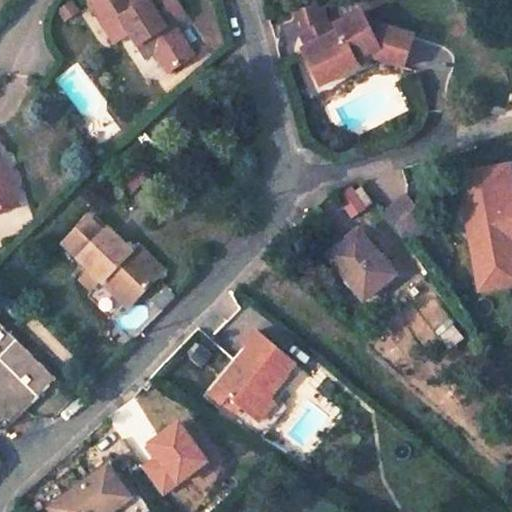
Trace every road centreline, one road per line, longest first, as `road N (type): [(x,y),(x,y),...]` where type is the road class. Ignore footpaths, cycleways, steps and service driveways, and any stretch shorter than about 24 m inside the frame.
road 1 (residential): [(0,498),(253,246),(292,182)]
road 2 (residential): [(243,0),(292,182)]
